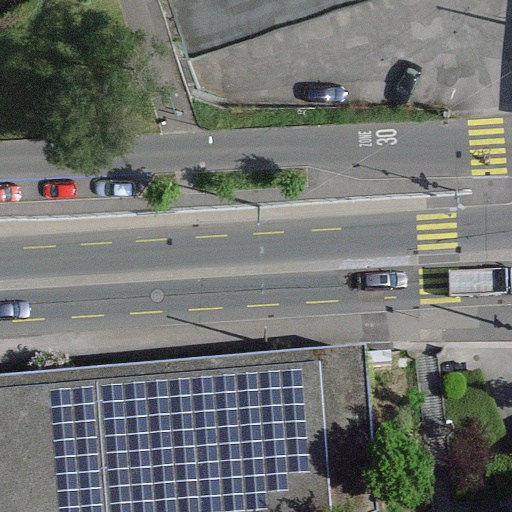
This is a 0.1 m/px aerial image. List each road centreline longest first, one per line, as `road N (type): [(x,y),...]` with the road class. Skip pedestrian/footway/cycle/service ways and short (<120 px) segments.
road 1 (primary): [(0,282),(511,252)]
road 2 (residential): [(511,153),(0,159)]
